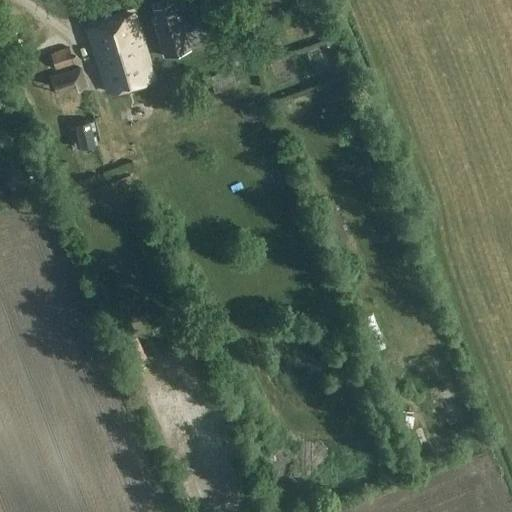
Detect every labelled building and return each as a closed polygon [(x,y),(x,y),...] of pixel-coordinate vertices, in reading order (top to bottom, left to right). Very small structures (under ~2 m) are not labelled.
[(158,20),(154,21),(165,56),(190,48),(177,6),(173,8),(172,2),(154,7),(158,20)] [(108,92),(153,78),(133,13),(87,28),(108,92)] [(11,76),(34,66),(29,53),(30,53),(19,27),(3,31),(13,60),(6,63),(11,76)] [(55,70),(73,64),(67,48),(49,53),(55,70)] [(300,67),(306,85),(323,79),(316,61),(300,67)] [(84,76),(80,65),(49,76),(52,87),(84,76)] [(214,92),(235,84),(230,69),(209,78),(214,92)] [(89,120),(74,124),(80,149),(95,145),(89,120)] [(117,172),(112,147),(84,153),(88,177),(117,172)] [(132,316),(139,343),(157,338),(149,311),(132,316)]
